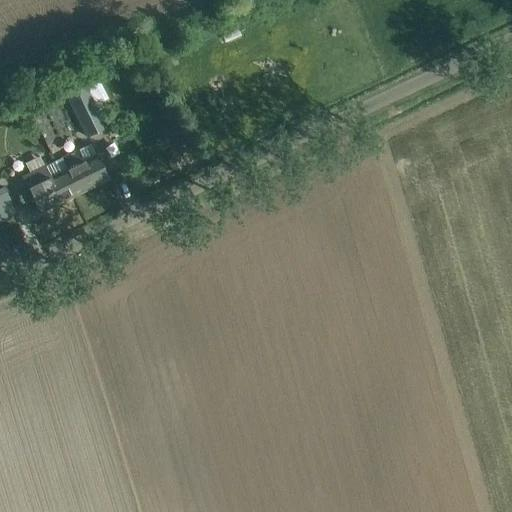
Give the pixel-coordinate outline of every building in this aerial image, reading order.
[(85,85),(67,94),(88,136),(106,127),(105,126),(111,123),(101,102),(105,100),(98,87),(88,92),(85,85)] [(45,99),(33,104),(38,116),(50,111),(45,99)] [(55,161),(73,196),(108,178),(91,144),(55,161)] [(73,196),(55,161),(30,174),(35,184),(28,188),(40,212),(73,196)] [(4,187),(0,188),(0,221),(17,214),(4,187)]
